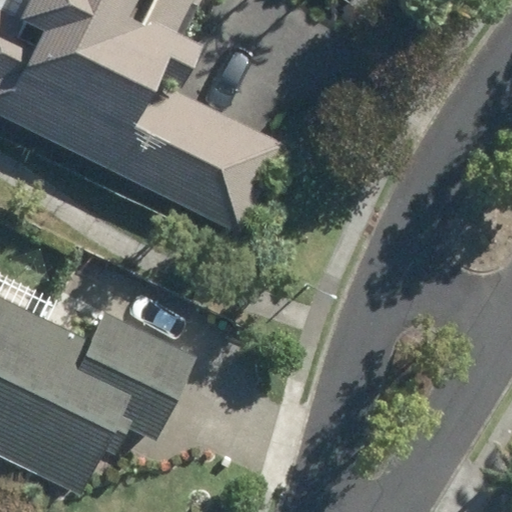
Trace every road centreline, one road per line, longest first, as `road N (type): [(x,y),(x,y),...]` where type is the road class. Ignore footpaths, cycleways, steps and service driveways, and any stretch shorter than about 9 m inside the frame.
road 1 (residential): [(308,511),(334,362),(405,183),(511,35)]
road 2 (residential): [(511,336),(463,422),(388,511)]
